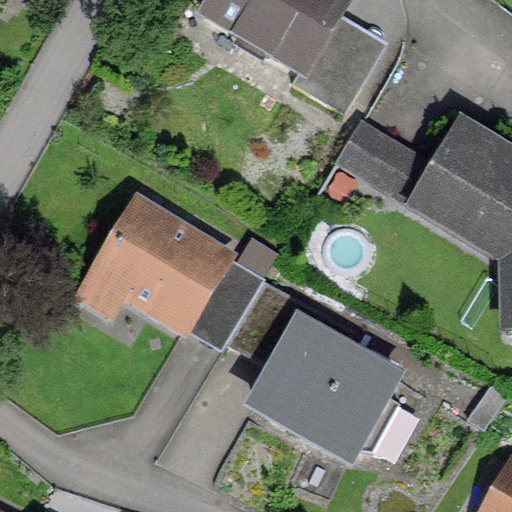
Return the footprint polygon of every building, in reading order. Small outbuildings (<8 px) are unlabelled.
[(354,101),(303,70),(345,1),(344,0),(217,0),(208,15),(302,72),(292,88),(343,119),(354,101)] [(511,162),(456,128),(431,169),(360,126),(316,200),(317,200),(337,166),(356,177),(360,170),(507,260),(508,337),(511,337),(511,162)] [(188,324),(227,347),(264,286),(138,209),(96,279),(184,332),(188,324)] [(398,408),(386,401),(397,382),(344,353),(354,335),(264,286),(227,347),(226,350),(227,351),(234,339),(278,362),(254,404),(277,422),(302,437),(326,447),(354,454),(389,460),(413,418),(398,409),(398,408)] [(511,511),(511,480),(493,511),(511,511)]
